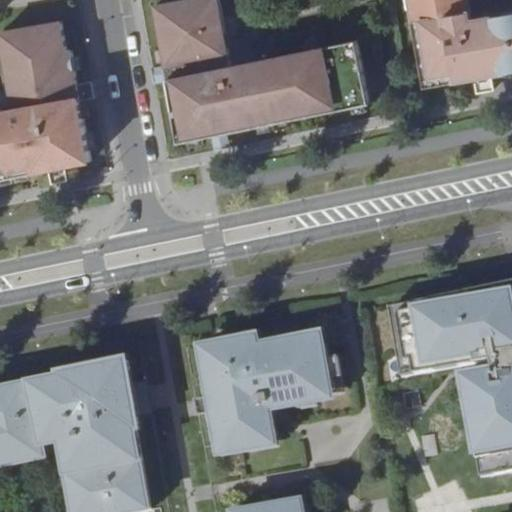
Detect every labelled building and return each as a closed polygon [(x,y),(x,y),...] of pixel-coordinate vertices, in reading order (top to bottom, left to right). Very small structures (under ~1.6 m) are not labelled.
[(231,129),(367,101),(354,38),(229,62),(216,0),(165,0),(157,2),(168,62),(171,77),(183,140),(216,132),(231,129)] [(412,0),(431,88),(481,78),(496,75),(511,71),(511,28),(479,35),(471,0),(412,0)] [(15,97),(22,96),(24,106),(17,107),(0,110),(0,178),(51,168),(52,168),(54,167),(53,161),(63,159),(64,165),(67,165),(95,159),(84,99),(83,96),(76,97),(74,87),(81,85),(81,82),(75,49),(69,50),(64,20),(3,31),(15,97)] [(171,77),(168,62),(154,64),(156,79),(171,77)] [(496,75),(481,78),(484,92),(499,89),(496,75)] [(98,96),(96,80),(81,82),(81,85),(74,87),(76,97),(83,96),(84,99),(98,96)] [(24,106),(22,96),(15,97),(17,107),(24,106)] [(231,129),(216,132),(219,147),(234,144),(231,129)] [(54,167),(52,168),(55,183),(70,180),(67,165),(64,165),(63,159),(53,161),(54,167)] [(511,283),(393,305),(403,362),(415,359),(418,374),(437,371),(436,363),(461,359),(463,367),(464,367),(463,366),(480,363),(482,373),(466,376),(484,477),(511,472),(511,283)] [(202,344),(211,393),(214,413),(217,428),(219,428),(225,457),(256,451),(255,443),(280,438),(275,411),(303,406),(302,401),(318,399),(317,391),(335,388),(333,379),(345,376),(342,358),(331,360),(326,332),(263,343),(261,333),(202,344)] [(415,359),(403,362),(406,377),(418,374),(415,359)] [(463,369),(461,359),(436,363),(437,371),(438,373),(463,369)] [(133,390),(128,365),(101,369),(102,371),(0,388),(0,466),(46,458),(44,446),(61,443),(73,511),(147,511),(151,511),(137,431),(140,431),(137,414),(129,415),(125,391),(133,390)] [(317,391),(318,399),(348,393),(345,376),(333,379),(335,388),(317,391)] [(133,390),(125,391),(129,415),(150,411),(146,387),(133,390)] [(214,413),(211,393),(196,396),(200,415),(214,413)] [(280,438),(255,443),(256,451),(281,447),(280,438)] [(307,511),(305,501),(245,511),(307,511)]
